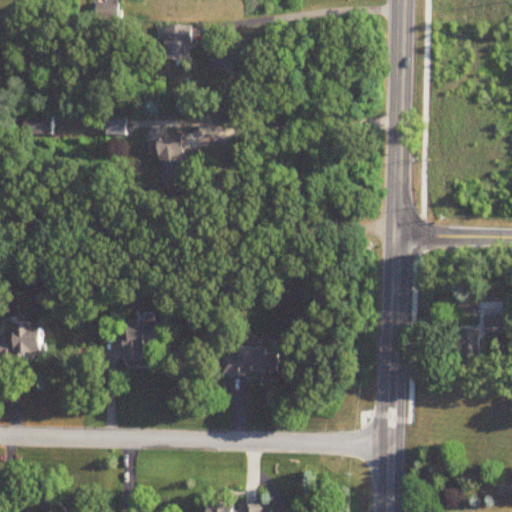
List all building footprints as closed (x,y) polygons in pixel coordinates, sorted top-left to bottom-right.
[(195,61),(195,27),(169,27),(169,61),(195,61)] [(129,118),(109,118),(109,137),(129,137),(129,118)] [(162,140),(165,188),(188,187),(185,138),(162,140)] [(443,288),(425,288),(425,305),(443,305),(443,288)] [(153,353),(167,353),(167,322),(130,322),(130,364),(153,363),(153,353)] [(48,330),(12,330),(12,341),(0,341),(0,359),(47,360),(48,330)] [(482,330),(460,330),(460,361),(482,361),(482,330)] [(272,348),(244,349),(244,357),(225,357),(225,376),(281,375),(281,355),(272,355),(272,348)]
